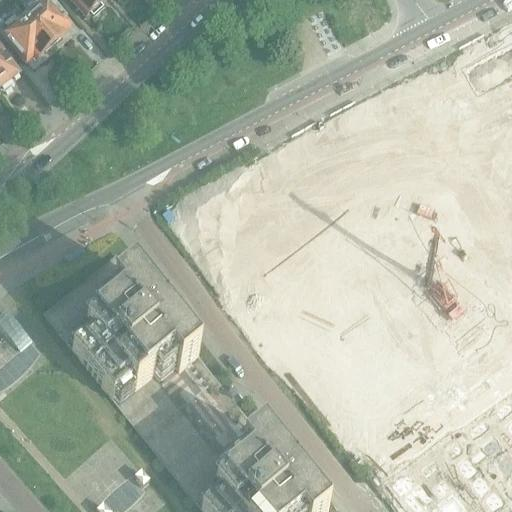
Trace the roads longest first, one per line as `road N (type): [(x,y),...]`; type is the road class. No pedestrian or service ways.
road 1 (residential): [(109,192),(133,210),(363,511)]
road 2 (tertiary): [(109,192),(437,21)]
road 3 (tertiary): [(221,0),(0,194)]
road 4 (tertiary): [(0,252),(109,192)]
